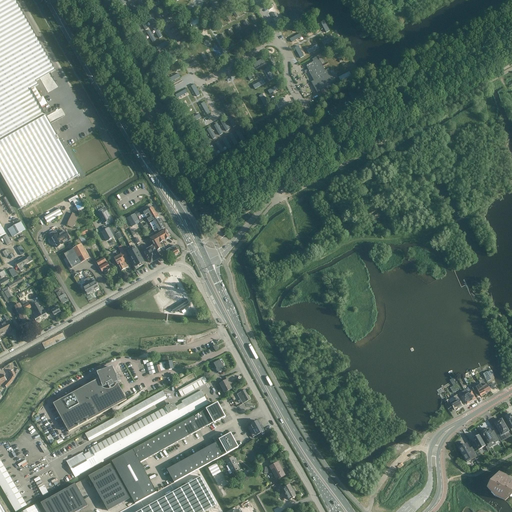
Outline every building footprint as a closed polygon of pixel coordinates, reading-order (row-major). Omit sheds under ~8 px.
[(0,0),(0,141),(46,115),(41,108),(47,104),(43,97),(37,100),(31,89),(38,85),(37,82),(56,71),(14,0),(0,0)] [(140,0),(138,0),(137,1),(143,10),(146,9),(140,0)] [(134,3),(130,5),(136,14),(139,12),(134,3)] [(127,7),(124,9),(129,18),(133,16),(127,7)] [(149,15),(146,17),(152,26),(155,24),(149,15)] [(198,19),(196,16),(188,20),(190,24),(191,23),(193,27),(192,27),(194,30),(202,26),(200,23),(198,19)] [(143,19),(140,21),(145,30),(149,28),(143,19)] [(324,21),(321,23),(326,33),(330,31),(324,21)] [(136,23),(133,25),(139,34),(142,32),(136,23)] [(318,29),(316,26),(305,31),(307,35),(318,29)] [(157,27),(153,29),(159,39),(163,37),(157,27)] [(150,30),(147,33),(153,43),(156,40),(150,30)] [(302,37),(300,34),(290,39),(291,43),(302,37)] [(144,35),(140,36),(146,46),(149,44),(144,35)] [(334,40),(333,37),(322,42),(324,46),(334,40)] [(169,45),(167,41),(156,47),(158,50),(169,45)] [(319,48),(318,45),(307,51),(309,54),(319,48)] [(298,46),(295,48),(300,59),(304,57),(298,46)] [(171,50),(168,52),(174,62),(177,60),(171,50)] [(334,79),(328,69),(325,71),(319,60),(318,60),(316,57),(312,59),(314,62),(306,66),(309,71),(314,81),(312,82),(317,92),(326,87),(325,85),(330,81),(332,86),(336,84),(333,79),(334,79)] [(263,59),(253,64),(254,68),(265,62),(263,59)] [(274,78),(268,68),(265,70),(271,80),(274,78)] [(253,80),(248,69),(245,71),(250,81),(253,80)] [(179,73),(168,79),(170,83),(180,77),(179,73)] [(264,81),(253,86),(255,89),(265,84),(264,81)] [(194,84),(191,86),(197,97),(200,95),(194,84)] [(278,85),(267,91),(269,94),(280,89),(278,85)] [(186,89),(175,95),(177,98),(188,93),(186,89)] [(267,105),(262,95),(259,96),(264,107),(267,105)] [(183,102),(180,103),(186,114),(189,112),(183,102)] [(204,102),(201,104),(207,114),(210,113),(204,102)] [(335,115),(341,110),(337,105),(331,110),(335,115)] [(199,114),(189,120),(191,123),(201,117),(199,114)] [(46,116),(0,142),(0,172),(21,209),(80,175),(60,139),(58,141),(56,137),(58,136),(51,124),(41,129),(37,122),(47,116),(46,116)] [(233,128),(236,126),(230,116),(227,119),(233,128)] [(226,132),(230,130),(224,120),(220,122),(226,132)] [(220,136),(223,134),(217,124),(214,126),(220,136)] [(213,140),(216,138),(210,128),(207,130),(213,140)] [(241,142),(245,140),(239,130),(235,132),(241,142)] [(206,144),(209,142),(203,132),(200,134),(206,144)] [(235,146),(238,144),(232,134),(228,136),(235,146)] [(228,150),(231,148),(225,138),(222,140),(228,150)] [(221,154),(224,152),(218,142),(215,144),(221,154)] [(215,158),(218,156),(212,146),(209,148),(215,158)] [(1,199),(8,215),(15,212),(8,196),(1,199)] [(81,209),(81,207),(81,205),(80,204),(79,203),(78,202),(77,202),(75,202),(73,202),(72,203),(71,204),(70,205),(70,206),(70,207),(70,209),(71,210),(72,211),(73,212),(74,212),(75,212),(77,212),(78,212),(79,211),(80,210),(81,209)] [(153,207),(145,212),(144,213),(146,218),(156,212),(153,207)] [(63,215),(60,209),(44,217),(47,223),(63,215)] [(107,225),(110,223),(109,220),(111,219),(106,211),(104,212),(103,210),(99,212),(100,214),(104,223),(105,223),(107,225)] [(156,212),(146,218),(149,222),(159,217),(156,212)] [(72,228),(78,216),(72,214),(66,225),(72,228)] [(135,214),(127,219),(132,227),(140,223),(135,214)] [(150,227),(152,226),(155,224),(156,226),(162,223),(159,218),(154,221),(154,222),(153,222),(152,222),(148,224),(150,227)] [(12,237),(25,230),(21,222),(8,229),(12,237)] [(162,223),(156,226),(157,229),(156,230),(157,232),(165,228),(162,223)] [(101,232),(107,242),(114,237),(109,227),(101,232)] [(86,228),(78,232),(81,237),(89,232),(86,228)] [(170,237),(166,230),(155,236),(153,233),(149,236),(150,238),(156,250),(162,247),(159,243),(170,237)] [(61,234),(59,235),(58,234),(51,238),(57,248),(57,247),(58,248),(60,247),(60,246),(64,244),(62,241),(69,237),(65,231),(61,234)] [(7,245),(11,243),(7,235),(2,237),(7,245)] [(90,258),(82,244),(72,249),(81,263),(90,258)] [(179,253),(175,245),(166,250),(170,257),(179,253)] [(21,255),(25,253),(21,246),(17,248),(21,255)] [(147,252),(145,253),(151,263),(159,258),(154,248),(152,246),(146,249),(147,252)] [(137,268),(145,264),(137,248),(129,252),(137,268)] [(11,259),(14,257),(10,251),(9,252),(7,249),(2,252),(5,258),(8,256),(11,259)] [(80,263),(72,249),(64,254),(72,268),(80,263)] [(121,255),(114,258),(121,271),(128,267),(121,255)] [(24,265),(33,261),(30,256),(27,258),(26,256),(23,258),(23,257),(20,258),(24,265)] [(110,268),(104,257),(97,262),(103,272),(104,274),(105,274),(107,273),(108,272),(107,270),(110,268)] [(23,270),(22,267),(24,265),(20,258),(17,260),(18,261),(15,262),(21,271),(23,270)] [(12,277),(17,275),(13,268),(9,270),(12,277)] [(86,279),(93,292),(100,288),(94,279),(91,281),(89,277),(86,279)] [(0,282),(2,287),(10,282),(8,278),(0,282)] [(83,286),(83,287),(87,295),(93,292),(86,279),(84,280),(85,283),(86,284),(83,286)] [(175,281),(168,286),(175,297),(182,293),(175,281)] [(15,298),(9,286),(2,290),(3,292),(2,293),(7,302),(15,298)] [(164,300),(171,297),(169,289),(161,291),(164,300)] [(56,293),(62,304),(68,301),(68,300),(68,299),(67,299),(65,294),(61,296),(60,295),(61,294),(59,291),(56,293)] [(177,305),(171,309),(172,312),(175,310),(176,312),(179,310),(180,312),(181,312),(185,309),(191,306),(186,299),(178,304),(177,305)] [(25,311),(31,308),(29,302),(22,306),(25,311)] [(14,307),(18,315),(16,317),(18,320),(20,319),(22,322),(27,319),(19,304),(14,307)] [(52,311),(54,316),(61,312),(56,304),(53,305),(55,309),(52,311)] [(48,316),(42,306),(35,310),(38,314),(34,317),(37,322),(48,316)] [(7,321),(1,325),(6,333),(12,330),(7,321)] [(156,373),(154,367),(152,362),(149,363),(147,359),(143,361),(144,365),(146,364),(150,375),(156,373)] [(219,373),(222,371),(225,370),(220,360),(214,363),(219,373)] [(164,364),(166,364),(166,362),(160,363),(161,365),(154,367),(156,373),(156,374),(163,372),(163,371),(165,370),(164,364)] [(53,404),(69,432),(127,400),(117,383),(119,383),(118,381),(121,380),(117,374),(116,375),(115,374),(115,373),(114,372),(113,372),(112,371),(111,371),(111,370),(109,370),(108,370),(107,370),(106,370),(103,371),(103,369),(98,372),(99,372),(93,373),(97,377),(94,379),(95,381),(53,404)] [(13,370),(9,372),(11,376),(10,377),(7,381),(3,374),(0,376),(0,381),(2,385),(4,384),(7,388),(16,376),(13,370)] [(487,382),(491,380),(494,378),(490,371),(487,372),(483,374),(487,382)] [(179,389),(194,382),(193,380),(197,378),(194,373),(180,379),(182,385),(178,386),(179,389)] [(178,391),(181,397),(208,382),(204,376),(178,391)] [(479,381),(486,394),(491,391),(487,384),(485,385),(484,383),(481,379),(479,381)] [(227,380),(219,384),(224,393),(232,389),(227,380)] [(486,394),(479,381),(476,382),(479,389),(477,390),(481,396),(486,394)] [(471,402),(466,394),(467,394),(465,391),(463,389),(462,389),(463,392),(465,395),(462,397),(467,405),(467,404),(470,403),(471,402)] [(201,390),(192,395),(200,409),(209,404),(201,390)] [(243,404),(250,399),(245,390),(237,394),(240,400),(238,401),(239,403),(242,402),(243,404)] [(85,434),(89,441),(167,398),(163,391),(85,434)] [(471,392),(467,394),(466,394),(471,402),(472,402),(475,400),(476,400),(476,399),(471,392)] [(176,406),(182,419),(189,415),(189,414),(200,409),(192,395),(181,401),(182,403),(176,406)] [(460,400),(459,398),(457,395),(454,397),(456,400),(451,403),(455,410),(456,410),(456,411),(459,409),(459,408),(462,406),(459,400),(460,400)] [(218,403),(112,461),(113,463),(135,504),(157,492),(140,463),(214,422),(214,423),(225,417),(218,403)] [(75,477),(182,419),(176,406),(175,405),(171,404),(88,450),(89,452),(84,455),(83,452),(66,461),(75,477)] [(508,432),(502,420),(501,420),(500,419),(498,421),(498,422),(495,424),(498,430),(495,431),(500,441),(506,438),(504,434),(508,432)] [(263,431),(257,421),(246,427),(252,437),(263,431)] [(494,441),(495,443),(499,440),(494,431),(491,432),(491,431),(490,431),(489,429),(487,430),(486,429),(482,432),(483,435),(484,437),(484,436),(489,444),(494,441)] [(220,441),(167,470),(174,482),(199,469),(238,448),(231,434),(220,440),(220,441)] [(485,446),(479,435),(472,439),(479,450),(485,446)] [(471,460),(477,457),(472,447),(469,449),(466,445),(459,449),(466,461),(467,462),(471,460)] [(226,461),(228,465),(232,473),(239,469),(233,457),(226,461)] [(27,505),(0,459),(0,484),(16,511),(27,505)] [(277,463),(270,467),(277,479),(284,475),(277,463)] [(111,464),(89,476),(108,511),(130,499),(111,464)] [(216,464),(208,468),(213,477),(221,472),(216,464)] [(511,483),(510,482),(509,481),(508,480),(507,479),(508,478),(507,478),(507,479),(506,478),(505,477),(499,474),(490,482),(488,487),(492,489),(491,493),(492,492),(497,494),(495,497),(496,497),(505,501),(508,498),(509,496),(510,496),(511,494),(511,483)] [(196,480),(138,511),(204,511),(210,509),(218,505),(202,477),(196,480)] [(43,495),(49,493),(44,482),(38,485),(43,495)] [(41,503),(45,511),(76,511),(88,506),(75,484),(41,503)] [(290,500),(297,497),(290,484),(283,488),(290,500)]
